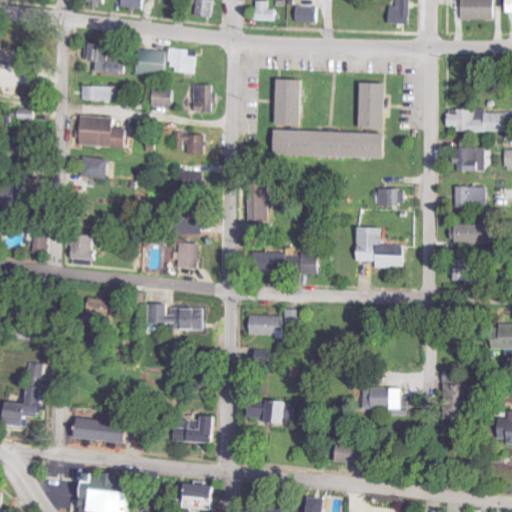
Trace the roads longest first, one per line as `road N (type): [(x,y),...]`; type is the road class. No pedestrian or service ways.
road 1 (residential): [(0,448),(511,505)]
road 2 (residential): [(511,49),(231,38),(0,10)]
road 3 (residential): [(511,298),(228,290),(0,266)]
road 4 (residential): [(231,0),(226,511)]
road 5 (residential): [(64,0),(56,456)]
road 6 (residential): [(432,0),(435,412)]
